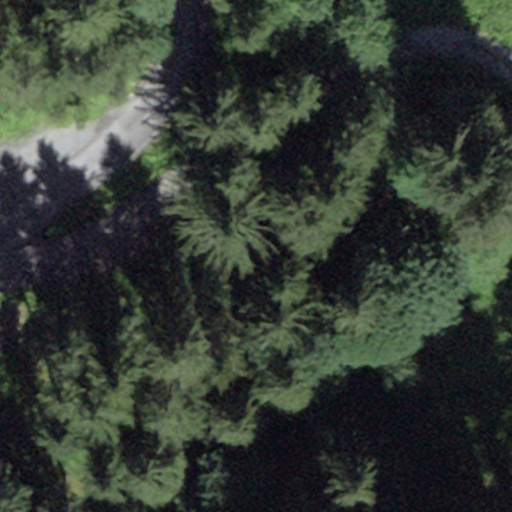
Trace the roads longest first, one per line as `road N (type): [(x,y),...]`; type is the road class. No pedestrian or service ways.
road 1 (track): [(0,267),(48,257),(138,214),(257,88),(381,37),(493,55),(511,66)]
road 2 (track): [(194,0),(144,119),(0,246)]
